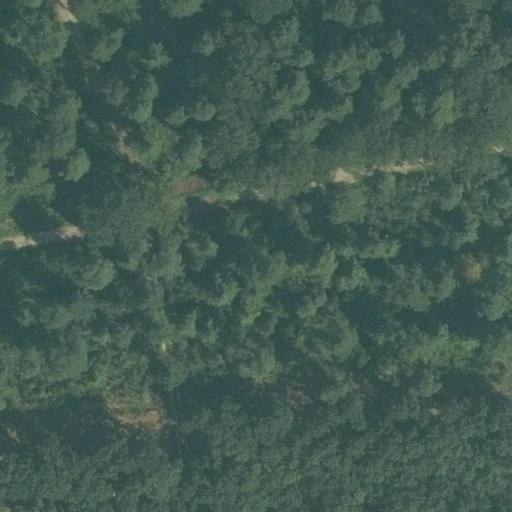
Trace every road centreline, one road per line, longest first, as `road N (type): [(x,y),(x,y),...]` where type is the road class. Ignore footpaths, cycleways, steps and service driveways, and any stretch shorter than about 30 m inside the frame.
road 1 (track): [(0,133),(511,42)]
road 2 (unknown): [(146,209),(511,150)]
road 3 (track): [(60,0),(108,114)]
